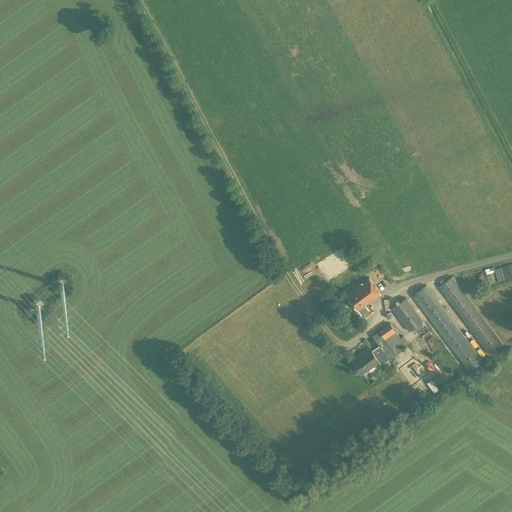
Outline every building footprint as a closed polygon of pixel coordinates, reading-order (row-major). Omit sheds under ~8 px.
[(490,355),(504,344),(452,276),(438,286),(490,355)] [(365,304),(380,293),(369,277),(346,294),(361,314),(368,309),(365,304)] [(468,371),(482,360),(426,285),(412,295),(468,371)] [(422,328),(419,324),(423,321),(406,297),(391,308),(409,331),(411,329),(415,334),(422,328)] [(378,331),(372,335),(379,346),(379,345),(388,358),(408,343),(403,335),(400,338),(395,332),(396,331),(390,322),(378,330),(378,331)] [(372,350),(371,351),(378,361),(381,365),(389,359),(388,358),(379,345),(379,346),(372,350)] [(363,354),(353,362),(361,374),(378,361),(371,351),(372,350),(369,347),(362,352),(363,354)] [(406,349),(396,356),(399,359),(409,352),(406,349)]
